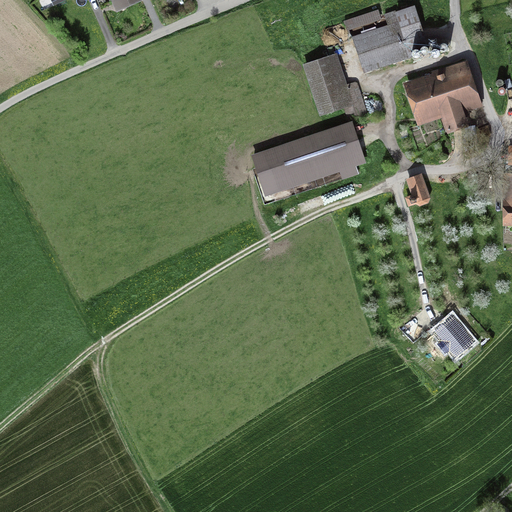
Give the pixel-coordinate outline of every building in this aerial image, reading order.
[(111,0),(117,12),(142,0),(111,0)] [(389,25),(352,37),(364,73),(411,57),(411,50),(427,45),(414,6),(395,12),(395,11),(385,14),(389,25)] [(378,9),(343,20),(347,31),(382,19),(378,9)] [(433,50),(434,49),(435,49),(436,48),(437,46),(437,45),(436,44),(435,43),(434,42),(433,42),(431,42),(430,43),(429,44),(429,45),(429,46),(429,47),(430,49),(431,49),(432,50),(433,50)] [(444,53),(445,53),(446,52),(447,51),(447,50),(447,48),(447,47),(446,46),(445,45),(443,45),(442,45),(441,46),(440,47),(439,48),(439,50),(439,51),(440,52),(441,53),(442,53),(444,53)] [(425,55),(427,55),(428,54),(428,53),(429,52),(429,50),(428,49),(427,48),(426,47),(425,47),(424,47),(422,48),(421,49),(421,50),(421,51),(421,53),(422,54),(423,55),(424,55),(425,55)] [(417,58),(418,58),(419,57),(420,56),(420,55),(420,53),(419,52),(419,51),(417,50),(416,50),(415,50),(414,51),(413,52),(412,53),(412,54),(412,56),(413,57),(414,58),(415,58),(417,58)] [(436,58),(437,58),(438,57),(439,56),(439,55),(439,54),(439,52),(438,51),(437,51),(435,50),(434,51),(433,51),(432,52),(431,53),(431,55),(431,56),(432,57),(433,58),(434,58),(436,58)] [(347,86),(337,55),(304,65),(320,115),(345,107),(349,121),(367,115),(357,83),(347,86)] [(466,112),(482,107),(467,61),(403,82),(418,126),(442,118),(448,135),(471,128),(466,112)] [(500,89),(502,88),(503,87),(504,86),(504,85),(504,84),(503,83),(503,82),(501,81),(500,81),(499,81),(498,81),(497,82),(496,84),(496,85),(496,86),(497,87),(498,88),(499,89),(500,89)] [(502,98),(504,98),(505,97),(505,96),(506,95),(506,93),(505,92),(504,91),(503,90),(502,90),(501,90),(499,91),(498,92),(498,93),(498,94),(498,96),(499,97),(500,98),(501,98),(502,98)] [(352,125),(263,154),(277,195),(339,174),(342,184),(360,178),(356,168),(365,165),(352,125)] [(511,164),(503,165),(503,174),(511,174),(511,164)] [(511,174),(503,174),(502,225),(511,224),(511,174)] [(420,207),(429,204),(431,199),(422,176),(407,182),(413,198),(406,201),(409,208),(416,205),(420,207)] [(454,315),(434,331),(455,357),(475,341),(454,315)] [(413,342),(424,331),(412,318),(400,329),(413,342)]
